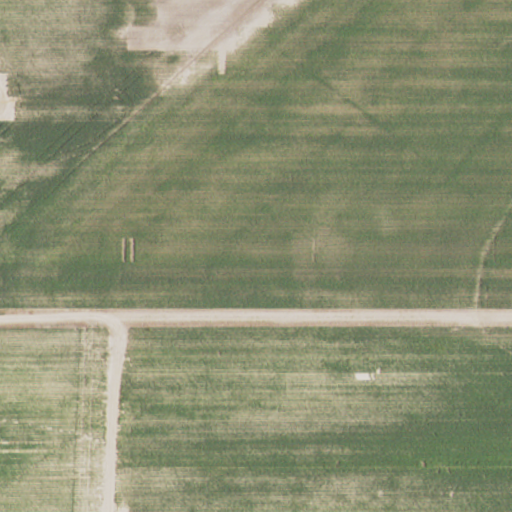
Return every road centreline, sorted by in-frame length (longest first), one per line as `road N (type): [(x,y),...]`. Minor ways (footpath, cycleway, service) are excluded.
road 1 (track): [(511,320),(0,320)]
road 2 (track): [(102,511),(102,320)]
